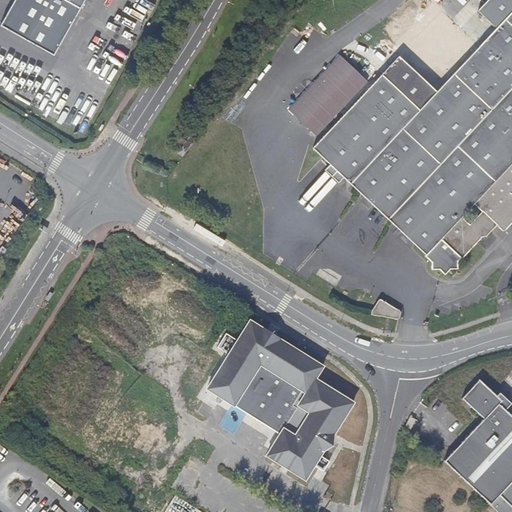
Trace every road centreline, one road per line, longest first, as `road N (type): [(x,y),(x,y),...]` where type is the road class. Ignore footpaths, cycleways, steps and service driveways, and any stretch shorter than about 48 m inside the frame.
road 1 (unknown): [(417,294),(293,224),(263,142),(265,110),(282,82),(392,0)]
road 2 (unclassified): [(389,357),(328,331),(94,187)]
road 3 (secondary): [(214,0),(94,187)]
road 4 (secondary): [(94,187),(0,336)]
